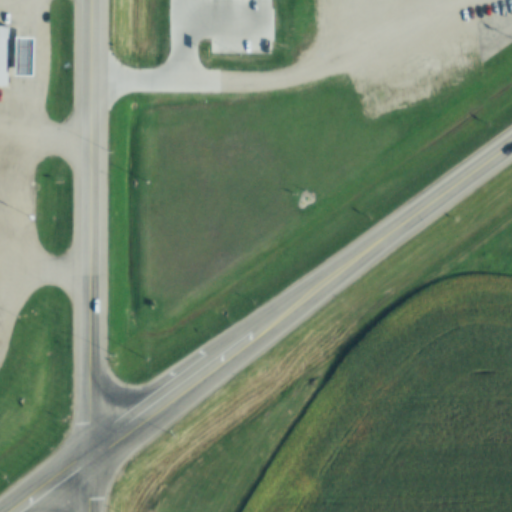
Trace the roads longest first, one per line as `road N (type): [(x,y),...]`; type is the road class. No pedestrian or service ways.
road 1 (secondary): [(98,457),(98,0)]
road 2 (primary): [(511,152),(213,370)]
